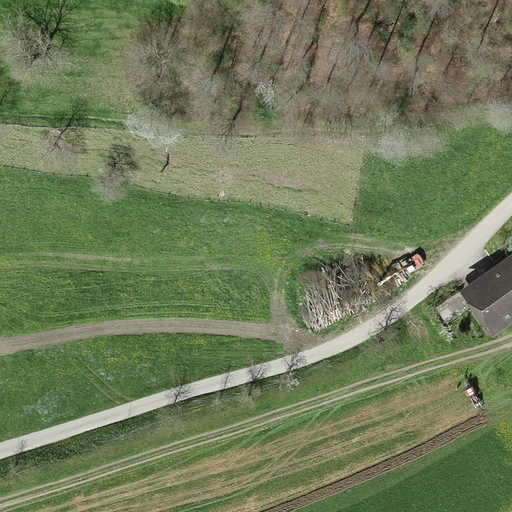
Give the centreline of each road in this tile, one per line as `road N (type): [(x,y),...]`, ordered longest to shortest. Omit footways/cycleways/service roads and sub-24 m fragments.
road 1 (unclassified): [(0,451),(349,346),(406,306),(511,208)]
road 2 (track): [(511,340),(0,504)]
